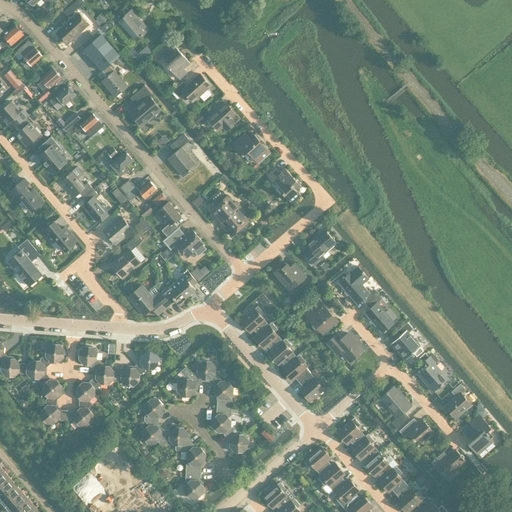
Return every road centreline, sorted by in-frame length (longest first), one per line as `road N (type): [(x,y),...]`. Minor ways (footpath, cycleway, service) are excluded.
road 1 (unclassified): [(245,274),(22,15),(0,3)]
road 2 (residential): [(245,274),(314,213),(319,197),(197,54)]
road 3 (residential): [(120,328),(121,316),(82,268),(89,245),(0,138)]
road 4 (residential): [(315,427),(221,323),(193,316)]
